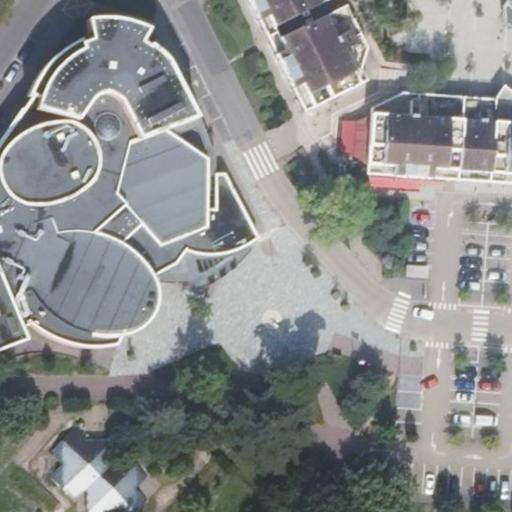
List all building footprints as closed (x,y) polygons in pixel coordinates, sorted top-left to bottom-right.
[(256,0),(245,0),(259,26),(267,22),(256,0)] [(256,0),(267,22),(272,34),(307,17),(301,5),(311,0),(256,0)] [(307,17),(272,34),(277,42),(284,58),(294,79),(312,116),(358,93),(347,75),(355,55),(343,31),(340,33),(331,16),(322,0),(311,0),(301,5),(307,17)] [(511,26),(511,9),(509,7),(499,19),(511,26)] [(81,30),(85,51),(78,51),(79,48),(79,44),(78,43),(60,54),(45,67),(35,81),(27,95),(24,105),(27,106),(25,112),(22,112),(20,115),(18,115),(0,141),(0,359),(25,350),(25,349),(19,336),(28,333),(39,341),(50,347),(67,353),(84,357),(100,357),(113,355),(115,354),(120,344),(132,341),(137,338),(146,331),(150,326),(155,315),(157,307),(157,297),(154,289),(152,283),(179,269),(179,265),(185,258),(195,260),(204,261),(215,261),(225,260),(233,258),(240,255),(248,251),(259,244),(224,178),(213,178),(213,213),(208,213),(207,164),(172,138),(193,131),(195,123),(192,117),(190,119),(168,75),(170,75),(180,96),(182,95),(182,93),(171,72),(165,63),(160,57),(148,48),(143,57),(137,54),(145,40),(126,33),(114,30),(98,29),(81,30)] [(284,58),(276,61),(304,120),(312,116),(294,79),(284,58)] [(511,179),(511,107),(501,101),(493,113),(466,111),(462,177),(511,179)] [(410,108),(370,128),(369,164),(381,172),(436,175),(440,110),(410,108)] [(449,176),(462,177),(466,111),(452,110),(440,110),(436,175),(449,176)] [(353,162),(369,164),(370,128),(355,127),(353,162)] [(86,441),(73,430),(53,453),(64,463),(50,478),(87,511),(137,511),(147,502),(136,492),(147,479),(129,464),(119,475),(112,468),(121,457),(107,443),(86,441)]
